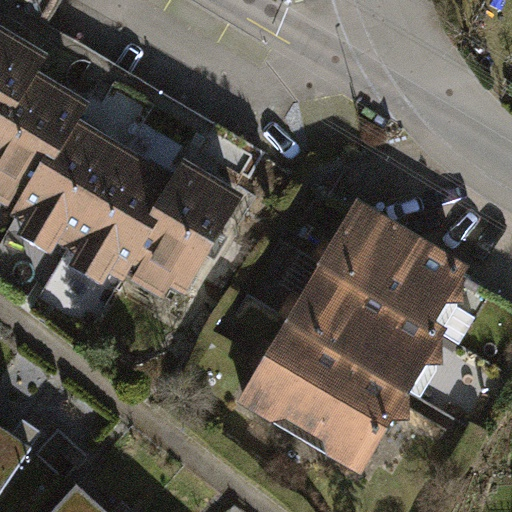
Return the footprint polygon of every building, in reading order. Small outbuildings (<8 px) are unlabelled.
[(44,65),(0,39),(0,140),(33,83),(44,65)] [(85,113),(33,83),(0,140),(0,182),(33,202),(74,131),(85,113)] [(125,161),(74,131),(33,202),(22,220),(73,250),(125,161)] [(177,191),(125,161),(73,250),(125,280),(136,262),(177,191)] [(239,203),(188,173),(177,191),(136,262),(187,292),(239,203)] [(363,212),(330,271),(455,341),(488,282),(363,212)] [(330,271),(298,327),(423,397),(455,341),(330,271)] [(298,327),(252,410),(377,479),(423,397),(298,327)] [(0,438),(0,509),(45,444),(23,429),(11,446),(0,438)] [(98,511),(86,500),(74,511),(129,511),(124,507),(119,511),(98,511)]
